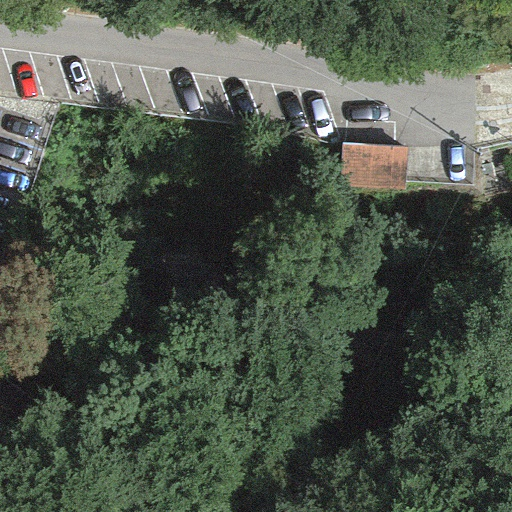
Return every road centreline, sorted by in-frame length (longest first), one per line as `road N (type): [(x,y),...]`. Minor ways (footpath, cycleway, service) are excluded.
road 1 (tertiary): [(0,28),(511,105)]
road 2 (tertiary): [(156,511),(0,401)]
